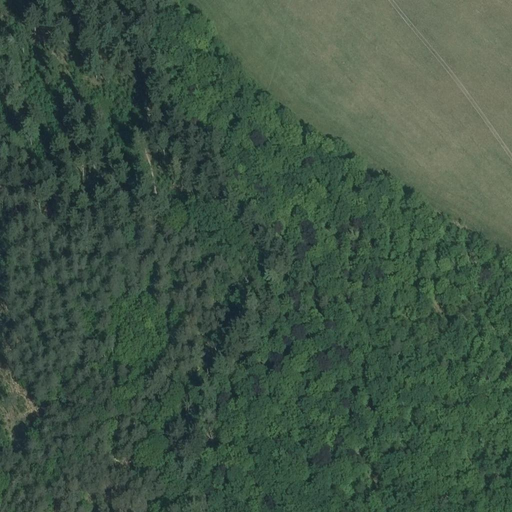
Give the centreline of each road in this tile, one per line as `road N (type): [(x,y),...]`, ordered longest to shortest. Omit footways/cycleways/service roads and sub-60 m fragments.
road 1 (track): [(0,494),(165,229),(198,217),(321,307),(511,408)]
road 2 (track): [(79,364),(118,392),(174,511)]
road 3 (track): [(165,229),(0,294)]
road 4 (track): [(0,97),(49,59),(85,0)]
